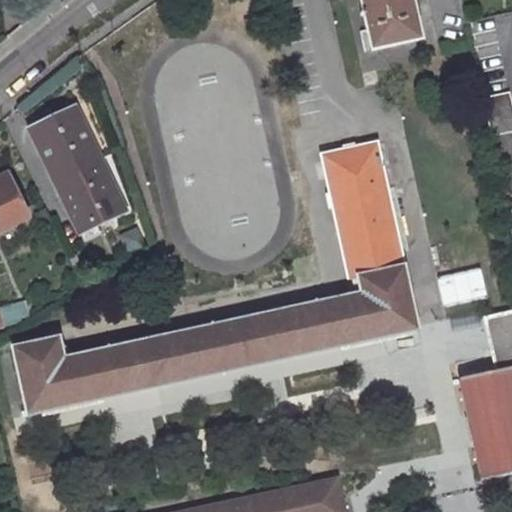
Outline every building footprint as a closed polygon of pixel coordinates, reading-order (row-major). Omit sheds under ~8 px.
[(363,0),(374,51),(422,40),(413,0),(363,0)] [(511,98),(511,93),(484,98),(511,224),(511,98)] [(28,122),(54,177),(100,157),(73,101),(28,122)] [(62,352),(58,333),(11,343),(25,410),(411,331),(372,142),(318,155),(344,276),(352,275),(355,292),(62,352)] [(54,177),(68,205),(72,213),(78,227),(91,220),(123,205),(117,193),(100,157),(54,177)] [(0,224),(25,213),(4,171),(0,172),(0,224)] [(91,220),(78,227),(82,234),(94,228),(91,220)] [(480,270),(440,279),(446,306),(487,297),(480,270)] [(6,304),(0,305),(0,318),(9,317),(6,304)] [(511,315),(486,321),(497,374),(462,382),(484,486),(511,480),(511,315)] [(345,511),(339,482),(192,511),(345,511)]
